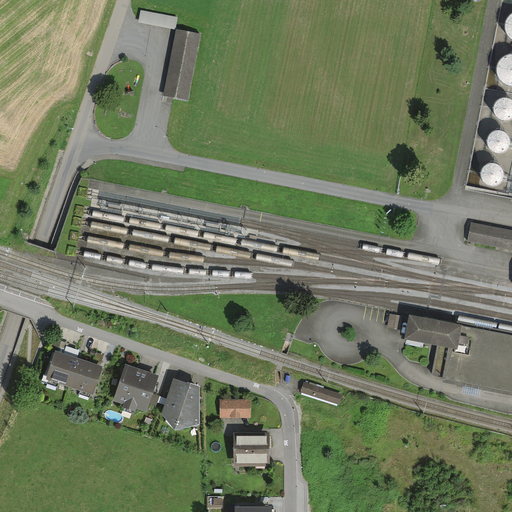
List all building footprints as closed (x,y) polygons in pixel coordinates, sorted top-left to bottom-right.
[(173,20),(139,14),(137,23),(172,29),(173,20)] [(197,39),(173,34),(161,97),(186,102),(197,39)] [(511,86),(511,55),(508,56),(502,59),(498,65),(497,72),(499,79),(504,84),(510,86),(511,86)] [(507,121),(511,118),(511,99),(508,97),(503,97),(498,99),(495,103),(493,109),(494,114),(497,118),(502,121),(507,121)] [(501,154),(506,151),(510,147),(511,142),(510,137),(507,133),(502,130),(497,130),(492,132),(488,136),(487,141),(488,147),(491,151),(496,153),(501,154)] [(495,187),(500,185),(503,181),(504,176),(503,171),(500,167),(496,164),(490,164),(485,166),(482,170),(481,175),(482,180),(485,185),(489,187),(495,187)] [(511,233),(470,225),(467,241),(511,249),(511,233)] [(390,328),(400,329),(401,316),(391,315),(390,328)] [(511,338),(408,319),(404,338),(448,347),(442,377),(511,390),(511,338)] [(78,360),(57,353),(49,378),(70,385),(78,360)] [(99,367),(78,360),(70,385),(91,392),(99,367)] [(154,378),(122,367),(111,399),(122,403),(120,409),(129,412),(131,406),(142,410),(154,378)] [(171,384),(159,416),(171,431),(195,425),(193,389),(171,384)] [(339,396),(305,384),(302,393),(336,405),(339,396)] [(246,402),(218,402),(218,418),(247,418),(246,402)] [(262,437),(232,437),(233,467),(263,466),(262,437)]
